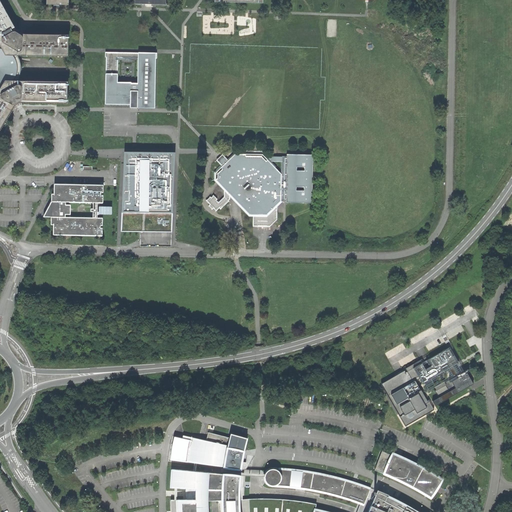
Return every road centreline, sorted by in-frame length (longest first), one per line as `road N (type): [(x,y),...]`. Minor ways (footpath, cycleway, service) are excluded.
road 1 (unclassified): [(0,237),(29,250),(362,256),(417,249),(448,210),(452,0)]
road 2 (primary): [(511,184),(466,243),(407,293),(334,332),(270,352),(112,371)]
road 3 (unclassified): [(511,275),(487,330),(496,463),(486,511)]
